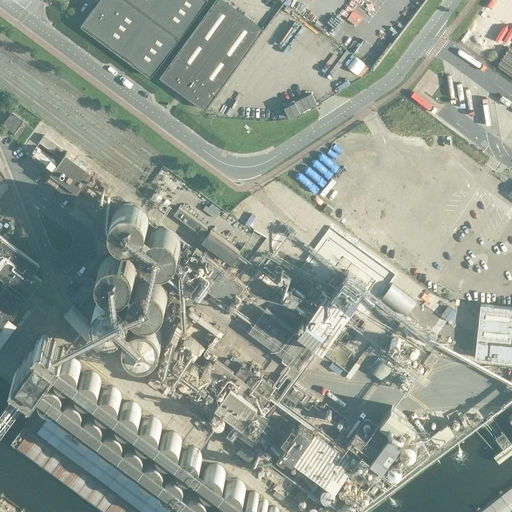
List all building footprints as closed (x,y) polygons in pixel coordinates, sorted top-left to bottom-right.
[(180,37),(129,0),(99,0),(95,5),(88,15),(81,25),(90,31),(120,53),(151,76),(153,73),(180,37)] [(129,0),(180,37),(207,0),(129,0)] [(181,94),(241,11),(235,7),(230,3),(225,0),(214,0),(160,76),(178,89),(177,90),(176,90),(179,92),(181,94)] [(258,36),(264,28),(258,24),(252,20),(247,16),(241,11),(181,94),(184,96),(186,98),(187,97),(186,97),(187,96),(205,109),(258,36)] [(351,26),(358,17),(352,12),(345,22),(351,26)] [(364,76),(371,65),(353,52),(346,62),(364,76)] [(311,94),(285,107),(290,117),(316,104),(311,94)] [(18,136),(27,123),(11,112),(9,115),(6,118),(4,121),(2,124),(15,134),(18,136)] [(63,149),(44,135),(39,141),(58,156),(63,149)] [(86,181),(93,171),(67,151),(51,172),(47,178),(60,188),(66,192),(69,195),(73,198),(81,188),(86,181)] [(99,191),(86,181),(81,188),(94,198),(99,191)] [(162,194),(162,193),(161,193),(160,192),(160,191),(159,191),(158,191),(157,191),(156,191),(155,192),(154,192),(154,193),(153,193),(153,194),(153,195),(153,196),(153,197),(153,198),(154,199),(155,200),(156,200),(157,200),(158,200),(159,200),(160,200),(161,199),(161,198),(162,197),(162,196),(162,195),(162,194)] [(147,216),(147,214),(146,213),(145,212),(144,211),(143,209),(142,208),(141,207),(140,207),(139,206),(137,205),(136,205),(135,204),(133,204),(132,204),(129,204),(128,204),(126,204),(125,205),(124,205),(122,206),(121,206),(120,207),(119,208),(117,210),(116,211),(115,212),(115,214),(114,215),(113,216),(113,219),(113,220),(113,222),(113,223),(113,224),(113,225),(113,227),(114,228),(114,229),(115,230),(116,231),(117,233),(118,234),(120,236),(122,237),(123,238),(125,238),(127,239),(128,239),(130,239),(133,239),(135,239),(137,238),(138,237),(140,237),(142,235),(143,234),(144,233),(145,231),(146,230),(147,229),(147,227),(148,226),(148,225),(148,223),(148,222),(148,220),(148,219),(148,218),(148,217),(147,216)] [(329,214),(333,209),(327,204),(323,209),(329,214)] [(208,227),(179,206),(174,213),(203,234),(208,227)] [(180,246),(180,244),(180,242),(180,241),(179,239),(179,238),(178,237),(178,235),(176,234),(175,232),(174,231),(172,230),(170,229),(169,228),(168,228),(165,227),(164,227),(162,227),(161,227),(159,228),(157,228),(156,229),(155,229),(153,230),(151,231),(150,232),(149,233),(148,235),(147,237),(147,238),(146,239),(146,240),(146,241),(145,243),(145,244),(145,246),(145,247),(146,248),(146,250),(146,251),(147,252),(147,253),(149,255),(149,256),(151,257),(151,258),(152,259),(153,260),(155,260),(156,261),(158,262),(160,262),(161,262),(163,262),(164,262),(166,262),(167,262),(169,261),(171,260),(173,259),(174,258),(175,257),(176,256),(177,254),(178,253),(179,251),(180,250),(180,248),(180,246)] [(240,250),(211,229),(203,240),(232,261),(237,264),(241,258),(237,255),(240,250)] [(31,271),(38,262),(0,233),(0,276),(27,296),(33,288),(32,279),(31,271)] [(246,284),(217,262),(218,261),(207,253),(206,254),(196,247),(181,268),(231,305),(246,284)] [(135,273),(135,272),(135,270),(135,269),(135,268),(134,267),(134,265),(133,264),(132,262),(131,261),(130,260),(129,259),(128,258),(126,257),(124,256),(123,256),(121,256),(120,255),(118,255),(116,256),(114,256),(113,256),(111,257),(110,257),(108,259),(107,260),(106,261),(105,262),(104,264),(103,265),(102,266),(102,268),(102,269),(101,270),(101,271),(101,273),(101,274),(102,276),(102,278),(102,279),(103,281),(104,282),(105,283),(106,284),(107,285),(109,287),(111,288),(112,288),(113,289),(115,289),(116,289),(118,290),(121,289),(122,289),(123,289),(125,288),(127,287),(129,286),(130,285),(131,284),(132,283),(133,281),(134,280),(134,279),(135,277),(135,275),(135,273)] [(130,292),(130,293),(130,294),(129,296),(129,297),(130,299),(130,300),(130,301),(130,303),(131,304),(131,305),(132,307),(134,309),(135,310),(136,311),(136,312),(138,313),(140,314),(142,315),(143,315),(145,316),(147,316),(149,316),(151,316),(152,316),(155,315),(157,315),(158,314),(160,313),(162,312),(163,311),(164,309),(165,308),(166,306),(167,304),(167,303),(168,302),(168,299),(169,298),(169,296),(169,295),(168,294),(168,292),(167,290),(167,289),(166,287),(165,285),(164,284),(163,283),(161,281),(159,280),(158,279),(156,279),(154,278),(152,277),(151,277),(149,277),(148,277),(146,277),(144,278),(142,278),(140,279),(139,280),(137,281),(136,282),(135,284),(134,285),(132,287),(131,289),(131,290),(130,292)] [(393,282),(382,298),(407,316),(412,308),(418,301),(393,282)] [(0,326),(6,319),(21,298),(4,285),(0,290),(0,326)] [(310,351),(314,346),(316,343),(324,349),(352,311),(327,293),(323,290),(321,292),(312,285),(307,292),(316,298),(320,301),(299,331),(267,307),(249,330),(298,367),(299,366),(302,369),(314,353),(310,351)] [(97,305),(96,307),(96,309),(96,310),(96,312),(96,313),(96,314),(96,315),(97,317),(97,319),(98,320),(99,322),(100,323),(102,325),(103,325),(105,327),(106,327),(108,328),(110,328),(111,328),(113,329),(114,328),(116,328),(118,328),(120,327),(121,326),(123,325),(124,324),(125,323),(126,323),(126,322),(127,321),(128,320),(128,318),(129,317),(129,316),(130,315),(130,314),(130,313),(130,311),(130,310),(130,308),(129,306),(129,305),(128,304),(127,302),(126,300),(125,299),(124,298),(123,297),(122,297),(120,296),(119,295),(118,295),(115,294),(113,294),(111,294),(110,294),(107,295),(106,295),(105,296),(104,297),(102,298),(101,299),(100,300),(99,301),(98,303),(97,304),(97,305)] [(429,303),(443,314),(451,304),(436,294),(429,303)] [(65,313),(97,349),(102,344),(107,340),(75,304),(70,308),(65,313)] [(511,306),(481,304),(476,344),(475,357),(511,360),(511,306)] [(298,307),(297,308),(297,309),(296,309),(296,310),(296,311),(296,312),(296,313),(297,315),(298,316),(299,317),(300,317),(301,317),(302,317),(303,317),(304,317),(305,316),(306,315),(307,314),(307,313),(307,312),(307,311),(307,310),(307,309),(306,308),(305,307),(304,306),(303,306),(302,306),(301,306),(299,306),(298,307)] [(191,327),(196,320),(193,317),(194,316),(182,308),(172,323),(186,332),(189,327),(191,327)] [(163,335),(162,333),(162,331),(162,330),(161,328),(160,326),(159,325),(158,324),(157,323),(156,322),(154,321),(152,320),(151,319),(150,319),(148,318),(146,318),(144,318),(143,318),(141,318),(140,319),(138,319),(136,320),(135,321),(133,322),(132,323),(131,324),(130,325),(129,327),(128,329),(127,330),(127,332),(127,333),(127,334),(126,335),(126,337),(127,338),(127,340),(127,341),(128,343),(128,344),(129,345),(129,346),(130,347),(132,349),(133,350),(134,351),(136,352),(138,353),(139,354),(142,354),(143,354),(146,354),(147,354),(149,354),(150,354),(151,353),(154,352),(155,351),(157,350),(158,349),(159,347),(160,345),(161,344),(162,342),(162,341),(162,340),(163,339),(163,337),(163,336),(163,335)] [(16,326),(6,319),(0,326),(0,347),(12,331),(16,326)] [(65,357),(63,358),(61,356),(65,351),(64,350),(65,348),(64,347),(63,348),(56,343),(56,342),(55,341),(54,342),(47,337),(48,336),(46,335),(45,336),(44,335),(39,341),(37,340),(37,341),(38,343),(32,350),(31,349),(30,350),(32,351),(27,358),(25,358),(24,359),(25,360),(20,367),(18,366),(18,367),(19,368),(14,375),(16,376),(15,377),(16,378),(17,376),(18,377),(25,382),(23,383),(24,384),(26,383),(33,388),(32,390),(33,390),(34,389),(36,390),(40,385),(42,387),(42,388),(42,389),(42,390),(42,391),(42,392),(43,394),(43,395),(44,396),(45,398),(46,398),(48,399),(50,400),(51,400),(53,401),(54,401),(56,401),(58,400),(59,400),(63,402),(62,403),(62,404),(62,405),(62,406),(63,408),(63,409),(64,410),(64,411),(65,412),(66,413),(67,414),(68,415),(69,415),(70,416),(72,416),(74,416),(75,416),(77,416),(79,415),(80,415),(83,417),(82,419),(82,420),(83,420),(83,421),(83,422),(83,424),(84,425),(85,427),(86,428),(87,429),(88,430),(89,430),(91,431),(92,431),(93,431),(95,431),(96,431),(98,431),(100,430),(103,433),(103,434),(103,436),(104,437),(104,438),(104,439),(105,441),(106,442),(108,444),(109,445),(111,445),(112,446),(114,446),(116,446),(117,446),(119,446),(120,445),(124,448),(124,449),(124,450),(124,452),(124,453),(124,454),(125,455),(126,456),(126,457),(127,457),(128,459),(129,459),(131,460),(132,461),(134,461),(135,461),(137,461),(139,461),(140,460),(144,463),(144,464),(144,466),(144,467),(144,468),(145,469),(145,470),(145,471),(146,472),(147,473),(149,474),(150,475),(151,476),(152,476),(153,476),(155,477),(156,477),(158,476),(159,476),(161,475),(164,477),(163,479),(163,480),(164,481),(164,482),(164,484),(165,485),(166,487),(167,488),(168,489),(170,490),(172,491),(173,491),(174,491),(176,491),(177,491),(179,491),(181,490),(188,495),(187,497),(187,498),(187,500),(188,500),(188,502),(189,503),(190,505),(191,506),(192,507),(193,508),(195,508),(196,509),(198,509),(200,509),(201,509),(203,509),(205,508),(207,510),(207,511),(230,511),(231,511),(230,510),(230,509),(230,508),(230,507),(229,506),(228,504),(227,503),(225,502),(224,501),(222,501),(220,500),(219,500),(218,500),(216,500),(215,501),(213,502),(211,500),(211,498),(211,497),(211,495),(210,494),(210,493),(209,491),(208,490),(207,489),(206,488),(205,487),(203,486),(201,486),(200,486),(198,486),(197,486),(195,486),(193,487),(187,482),(187,481),(187,480),(187,479),(187,477),(186,475),(186,474),(185,473),(184,471),(183,470),(182,470),(181,469),(179,468),(178,468),(177,468),(175,468),(174,468),(173,468),(172,468),(171,469),(169,469),(167,468),(167,467),(167,466),(167,465),(167,464),(167,463),(167,462),(167,461),(167,460),(166,459),(166,458),(165,458),(164,456),(163,455),(161,454),(159,454),(158,453),(156,453),(155,453),(154,453),(153,453),(151,454),(149,455),(147,453),(147,451),(147,449),(147,448),(147,447),(147,446),(146,445),(146,444),(145,443),(145,442),(144,442),(144,441),(142,440),(141,439),(140,438),(138,438),(137,438),(135,438),(134,438),(132,438),(131,438),(130,439),(129,440),(126,438),(127,436),(127,434),(127,433),(127,431),(126,431),(126,430),(125,428),(124,427),(123,426),(122,425),(121,424),(119,423),(117,423),(115,423),(114,423),(112,423),(110,424),(108,425),(106,423),(106,422),(106,421),(106,420),(106,419),(106,418),(106,417),(105,415),(105,414),(104,413),(104,412),(103,411),(101,410),(100,409),(98,408),(96,408),(94,408),(93,408),(91,408),(89,409),(88,409),(85,408),(86,406),(86,405),(86,404),(86,403),(86,402),(85,401),(84,399),(83,397),(82,396),(81,395),(80,394),(79,394),(78,393),(76,393),(74,393),(73,393),(71,393),(69,394),(68,395),(65,392),(65,391),(65,390),(65,389),(65,388),(65,387),(65,386),(65,384),(64,384),(64,383),(63,382),(62,381),(61,380),(60,379),(58,378),(57,378),(56,377),(54,377),(53,377),(51,377),(50,378),(49,378),(48,379),(47,379),(45,378),(56,363),(58,365),(57,366),(57,367),(57,368),(57,369),(57,370),(58,371),(58,372),(59,374),(59,375),(60,375),(61,376),(62,377),(63,378),(64,378),(65,379),(67,379),(69,380),(71,379),(72,379),(74,378),(75,378),(78,380),(78,382),(78,383),(78,384),(78,385),(79,386),(79,387),(80,388),(81,390),(82,391),(83,392),(84,393),(86,394),(87,394),(89,394),(90,394),(92,394),(94,394),(95,393),(98,395),(98,396),(98,397),(98,398),(98,400),(99,402),(99,403),(100,404),(100,405),(101,406),(103,407),(104,408),(106,409),(107,409),(109,409),(111,409),(113,409),(114,408),(115,408),(118,410),(118,412),(118,413),(118,414),(118,415),(119,416),(119,418),(120,420),(121,421),(123,422),(124,423),(125,424),(127,424),(129,424),(131,424),(132,424),(134,424),(136,423),(138,425),(138,427),(138,429),(138,430),(139,431),(139,432),(139,433),(140,435),(141,436),(142,436),(143,437),(144,438),(146,439),(148,439),(150,440),(151,439),(153,439),(155,438),(156,438),(158,440),(158,441),(158,443),(158,445),(158,446),(159,447),(159,448),(160,449),(161,450),(162,451),(163,452),(164,453),(165,454),(167,454),(169,454),(171,454),(173,454),(174,454),(176,453),(178,455),(178,456),(178,457),(178,458),(178,459),(178,460),(179,461),(179,462),(179,463),(180,464),(181,466),(183,467),(184,468),(186,469),(187,469),(189,469),(191,469),(192,469),(193,469),(195,469),(196,468),(202,472),(202,473),(202,474),(202,475),(202,476),(202,477),(202,478),(202,479),(203,480),(203,481),(204,482),(205,484),(207,485),(208,486),(210,486),(212,487),(213,487),(215,487),(217,487),(218,486),(219,486),(220,485),(222,487),(222,488),(222,489),(222,490),(222,491),(222,492),(223,493),(223,494),(223,495),(224,496),(224,497),(226,498),(227,499),(229,500),(230,501),(232,501),(233,501),(234,501),(236,501),(238,501),(240,500),(243,502),(242,503),(241,505),(241,506),(241,507),(241,508),(241,509),(242,510),(243,511),(279,511),(279,509),(278,508),(277,508),(276,507),(275,506),(274,506),(273,506),(272,506),(271,507),(270,507),(269,508),(268,509),(268,510),(267,509),(268,508),(268,507),(269,506),(269,505),(269,504),(269,503),(268,502),(268,501),(267,500),(266,499),(265,499),(263,499),(262,499),(261,499),(260,499),(260,500),(259,499),(259,498),(259,497),(259,496),(259,495),(258,494),(258,493),(257,493),(256,492),(255,492),(254,491),(253,491),(252,492),(250,492),(250,493),(249,494),(248,495),(245,493),(245,492),(246,491),(246,489),(246,488),(245,486),(245,485),(244,484),(244,483),(242,481),(241,480),(240,479),(238,479),(237,478),(236,478),(234,478),(233,478),(231,478),(229,479),(227,480),(225,478),(225,477),(225,476),(226,475),(225,474),(225,473),(225,472),(225,471),(224,470),(224,469),(223,468),(222,467),(221,466),(220,465),(219,465),(218,464),(216,464),(214,463),(212,464),(211,464),(209,464),(208,465),(201,460),(202,459),(202,458),(202,457),(202,456),(201,454),(201,453),(200,452),(199,451),(199,450),(198,449),(197,448),(195,447),(193,446),(192,446),(190,446),(189,446),(188,446),(187,446),(186,447),(184,447),(181,445),(181,444),(182,443),(181,442),(181,441),(181,440),(181,438),(180,437),(179,436),(178,434),(177,433),(176,433),(174,432),(172,431),(171,431),(169,431),(167,431),(166,431),(165,432),(164,432),(161,431),(161,430),(162,429),(162,428),(162,427),(162,426),(161,425),(161,424),(160,422),(159,420),(158,419),(157,418),(155,417),(154,417),(152,416),(150,416),(148,416),(147,416),(145,417),(144,418),(141,416),(141,415),(141,414),(142,412),(141,410),(141,409),(140,407),(139,406),(138,404),(137,403),(135,402),(134,402),(133,401),(132,401),(130,401),(129,401),(127,401),(126,402),(125,402),(124,403),(121,401),(121,400),(121,398),(121,396),(121,395),(121,394),(121,393),(120,392),(119,391),(119,390),(118,389),(117,388),(115,387),(114,387),(113,386),(111,386),(110,386),(108,386),(107,386),(106,386),(105,387),(103,387),(101,386),(101,385),(102,384),(102,382),(102,381),(101,379),(101,377),(100,376),(99,374),(98,374),(97,373),(96,372),(94,371),(93,371),(92,371),(90,371),(88,371),(86,371),(85,372),(83,373),(81,371),(81,370),(81,369),(81,368),(81,367),(81,366),(81,365),(80,364),(80,363),(79,362),(79,361),(78,360),(77,359),(75,357),(73,357),(72,356),(70,356),(68,356),(66,356),(65,357)] [(437,363),(400,336),(389,351),(426,379),(437,363)] [(207,362),(215,350),(202,340),(194,352),(192,351),(190,355),(197,360),(199,357),(207,362)] [(351,350),(344,345),(340,351),(347,356),(351,350)] [(182,358),(182,357),(182,356),(182,354),(181,353),(180,351),(179,350),(178,349),(177,349),(176,348),(175,347),(174,347),(172,347),(171,347),(170,348),(169,348),(168,348),(167,349),(166,350),(165,351),(164,352),(163,353),(163,354),(163,355),(163,356),(163,357),(163,358),(163,359),(163,360),(163,361),(164,362),(164,363),(166,364),(167,365),(168,366),(169,366),(170,366),(171,367),(172,367),(174,367),(175,366),(176,366),(177,365),(178,365),(179,364),(180,363),(180,362),(181,361),(181,360),(182,360),(182,359),(182,358)] [(228,356),(228,357),(227,358),(227,359),(226,360),(226,361),(226,362),(227,363),(227,364),(228,365),(229,366),(230,366),(231,367),(232,367),(233,367),(234,367),(235,366),(236,366),(236,365),(237,365),(237,363),(238,362),(238,361),(238,360),(238,359),(237,358),(236,357),(236,356),(235,356),(234,355),(233,355),(232,355),(231,355),(230,356),(229,356),(228,356)] [(414,383),(379,357),(373,365),(408,391),(414,383)] [(244,426),(273,386),(243,363),(236,373),(216,358),(193,389),(244,426)] [(180,370),(180,371),(180,372),(181,373),(181,374),(181,375),(182,376),(182,377),(183,377),(183,378),(185,379),(186,379),(187,380),(188,380),(189,380),(191,380),(192,380),(194,380),(195,379),(196,379),(197,378),(198,377),(199,376),(199,375),(199,374),(200,373),(200,372),(200,371),(200,370),(200,369),(200,367),(199,366),(198,365),(198,364),(197,363),(196,362),(195,362),(194,361),(193,361),(191,361),(190,360),(189,361),(188,361),(186,361),(184,362),(184,363),(183,364),(182,365),(181,366),(181,367),(180,368),(180,369),(180,370)] [(313,395),(287,376),(278,388),(297,402),(299,399),(306,404),(313,395)] [(414,426),(404,419),(407,416),(392,405),(381,421),(393,430),(392,431),(404,440),(414,426)] [(214,416),(214,417),(214,418),(214,419),(215,421),(216,422),(217,423),(218,423),(219,424),(221,424),(222,423),(223,423),(224,422),(225,421),(226,420),(226,419),(226,418),(226,417),(226,416),(226,415),(225,414),(224,413),(223,412),(222,412),(221,411),(220,411),(219,411),(218,412),(217,412),(216,413),(215,414),(215,415),(214,416)] [(383,469),(404,440),(392,431),(379,422),(374,429),(374,428),(367,438),(357,431),(348,443),(383,469)] [(438,445),(455,433),(448,423),(431,436),(438,445)] [(355,461),(344,453),(346,451),(342,448),(341,450),(315,431),(296,458),(336,488),(355,461)] [(304,443),(311,435),(306,431),(299,440),(304,443)] [(511,443),(508,438),(504,432),(496,438),(504,449),(511,443)] [(258,451),(245,442),(242,446),(238,451),(251,461),(255,456),(258,451)] [(418,443),(417,442),(416,442),(414,442),(413,442),(411,442),(409,443),(408,443),(406,444),(406,445),(405,447),(404,448),(404,449),(403,449),(403,450),(403,451),(403,452),(403,453),(403,454),(403,455),(404,456),(405,457),(405,458),(406,459),(407,460),(408,461),(409,461),(410,462),(411,462),(412,462),(414,462),(416,462),(417,462),(418,461),(420,460),(421,459),(421,458),(422,457),(423,456),(423,455),(423,454),(424,453),(423,451),(423,450),(423,449),(423,448),(422,447),(422,446),(421,445),(420,444),(419,443),(418,443)] [(297,449),(297,448),(297,447),(296,446),(295,445),(294,445),(293,445),(292,445),(291,445),(290,445),(290,446),(289,446),(288,447),(288,448),(288,449),(288,450),(288,451),(288,452),(289,453),(290,454),(291,454),(292,454),(293,454),(294,454),(295,454),(296,453),(297,452),(297,451),(297,450),(297,449)] [(401,464),(400,463),(399,463),(397,462),(396,462),(395,462),(394,462),(393,463),(392,463),(391,463),(391,464),(390,465),(389,466),(389,467),(389,468),(388,469),(389,470),(389,471),(389,472),(390,473),(390,474),(391,475),(392,475),(393,476),(394,476),(395,476),(396,476),(397,476),(398,476),(399,475),(400,474),(401,473),(402,472),(402,471),(402,470),(402,469),(402,468),(402,467),(402,466),(401,465),(401,464)] [(323,488),(323,489),(322,490),(322,491),(321,492),(321,493),(321,494),(321,495),(322,496),(322,497),(323,498),(324,499),(325,500),(327,500),(328,500),(329,500),(330,500),(332,500),(333,499),(334,498),(335,497),(335,496),(336,495),(336,494),(336,493),(336,492),(336,491),(335,490),(335,489),(334,488),(332,487),(331,486),(330,486),(329,486),(328,486),(327,486),(326,486),(324,487),(323,488)] [(354,503),(353,502),(352,502),(351,501),(350,501),(349,501),(348,501),(347,501),(346,501),(345,501),(344,502),(343,503),(342,504),(342,505),(341,506),(341,507),(341,508),(341,509),(341,510),(342,511),(354,511),(355,511),(355,510),(355,509),(355,508),(355,507),(355,506),(355,505),(354,504),(354,503)]
